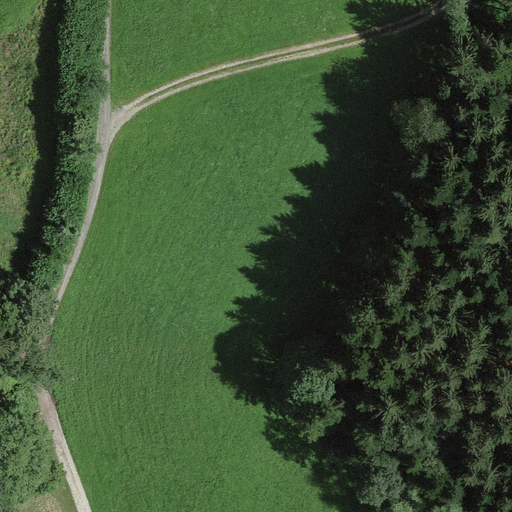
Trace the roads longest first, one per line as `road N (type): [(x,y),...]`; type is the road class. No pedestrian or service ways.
road 1 (track): [(103,143),(148,104),(386,39),(453,0)]
road 2 (track): [(85,511),(51,426),(45,378),(49,334),(91,208),(103,143)]
road 3 (track): [(103,143),(107,0)]
